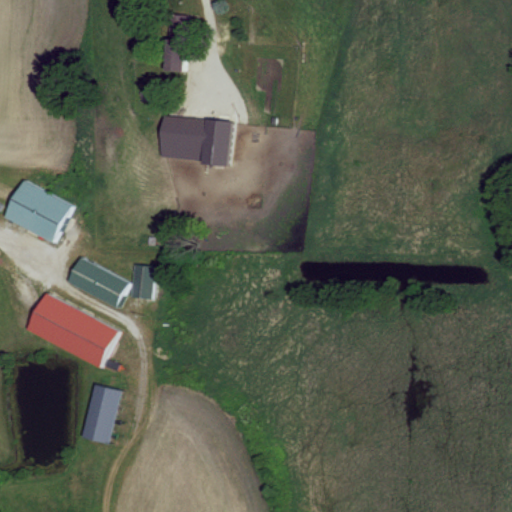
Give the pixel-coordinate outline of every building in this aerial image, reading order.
[(169,69),(189,70),(191,12),(171,12),(169,69)] [(211,117),(194,117),(194,152),(210,152),(211,117)] [(58,239),(75,201),(25,179),(8,217),(58,239)] [(71,280),(121,306),(134,281),(84,256),(71,280)] [(155,298),(159,265),(137,262),(133,296),(155,298)] [(122,328),(49,291),(30,329),(103,365),(122,328)] [(113,442),(125,388),(98,382),(86,436),(113,442)]
